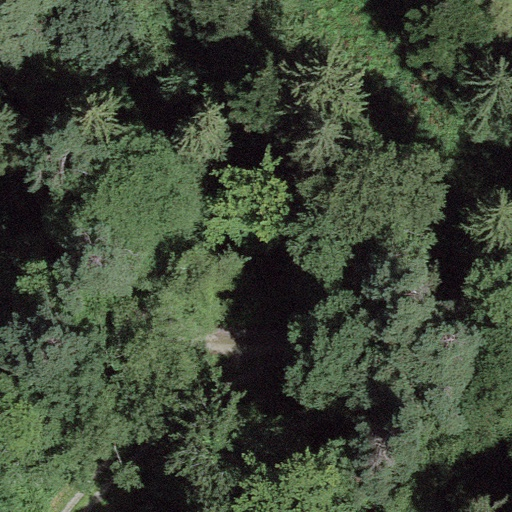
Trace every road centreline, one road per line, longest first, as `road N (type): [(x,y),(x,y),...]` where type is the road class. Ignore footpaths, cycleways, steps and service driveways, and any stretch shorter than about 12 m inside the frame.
road 1 (track): [(60,511),(125,424),(263,340),(511,292)]
road 2 (track): [(0,259),(33,283),(141,322),(263,340)]
